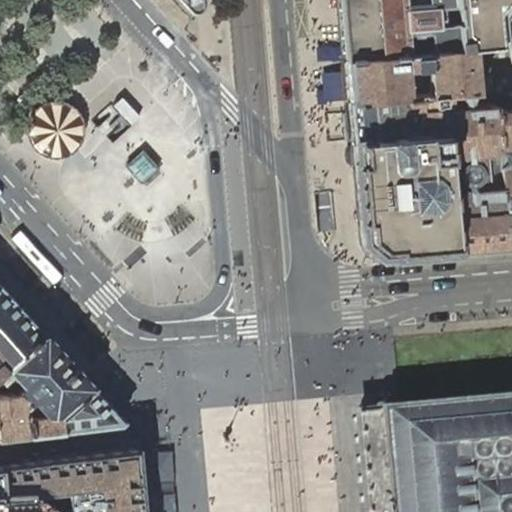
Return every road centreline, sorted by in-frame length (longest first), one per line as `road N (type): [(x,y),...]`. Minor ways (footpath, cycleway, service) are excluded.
road 1 (residential): [(105,296),(171,314),(213,304),(221,294),(210,109),(200,77)]
road 2 (residential): [(178,332),(187,426),(0,448)]
road 3 (residential): [(296,184),(280,0)]
road 4 (tertiary): [(0,181),(105,296)]
road 5 (tertiary): [(296,184),(200,77)]
road 6 (tertiary): [(436,294),(325,278),(303,261)]
road 7 (tertiary): [(308,321),(372,316),(436,294)]
road 8 (tertiary): [(178,332),(308,321)]
